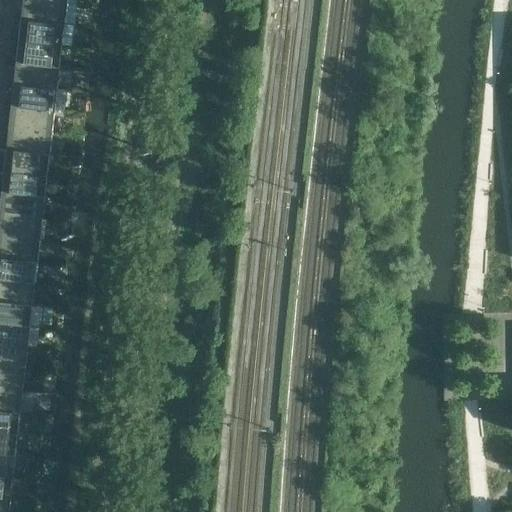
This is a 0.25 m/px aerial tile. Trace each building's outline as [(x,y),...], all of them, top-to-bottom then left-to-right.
[(22,10),(23,0),(15,0),(14,9),(22,10)] [(64,24),(67,3),(44,0),(23,0),(22,10),(21,19),(64,24)] [(20,31),(21,20),(13,19),(12,30),(20,31)] [(62,46),(64,24),(21,19),(21,20),(20,31),(19,41),(62,46)] [(18,53),(19,41),(11,40),(9,52),(18,53)] [(60,67),(62,46),(19,41),(18,53),(17,62),(60,67)] [(15,75),(17,63),(8,62),(7,74),(15,75)] [(57,89),(60,67),(17,62),(17,63),(15,75),(14,84),(57,89)] [(12,96),(14,84),(6,83),(4,95),(12,96)] [(55,110),(57,89),(14,84),(12,96),(11,105),(55,110)] [(10,118),(11,106),(3,105),(2,117),(10,118)] [(52,132),(55,110),(11,105),(11,106),(10,118),(9,127),(52,132)] [(0,138),(8,139),(9,127),(1,126),(0,134),(0,138)] [(50,153),(52,132),(9,127),(8,139),(7,148),(50,153)] [(47,175),(50,153),(7,148),(6,149),(5,160),(4,170),(47,175)] [(45,196),(47,175),(4,170),(3,182),(2,191),(45,196)] [(0,212),(42,218),(45,196),(2,191),(2,192),(0,203),(0,205),(0,212)] [(0,234),(40,239),(42,218),(0,212),(0,234)] [(0,256),(37,261),(40,239),(0,234),(0,256)] [(0,278),(35,282),(37,261),(0,256),(0,278)] [(0,299),(33,303),(35,282),(0,278),(0,299)] [(0,321),(30,325),(33,303),(0,299),(0,321)] [(0,343),(28,346),(30,325),(0,321),(0,343)] [(0,365),(25,368),(28,346),(0,343),(0,365)] [(0,386),(23,389),(25,368),(0,365),(0,386)] [(0,408),(20,411),(23,389),(0,386),(0,408)] [(0,430),(18,432),(20,411),(0,408),(0,430)] [(0,452),(15,454),(18,432),(0,430),(0,452)] [(0,474),(13,476),(15,454),(0,452),(0,474)] [(0,495),(10,497),(13,476),(0,474),(0,495)] [(0,511),(8,511),(10,497),(0,495),(0,511)]
